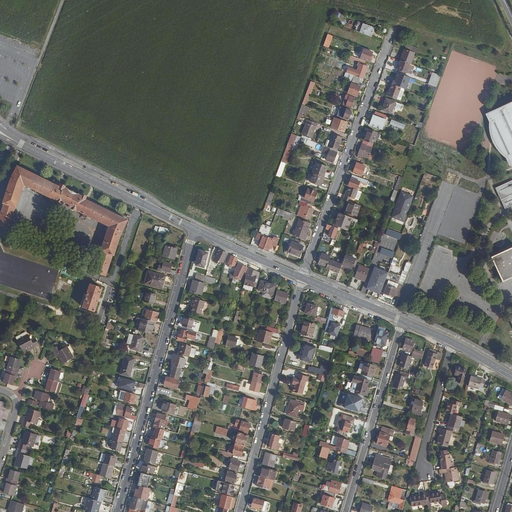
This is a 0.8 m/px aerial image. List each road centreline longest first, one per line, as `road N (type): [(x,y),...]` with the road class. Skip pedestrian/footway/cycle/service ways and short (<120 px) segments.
road 1 (residential): [(193,228),(117,511)]
road 2 (residential): [(393,26),(302,277)]
road 3 (residential): [(239,511),(302,277)]
road 4 (residential): [(403,320),(346,511)]
road 5 (tertiary): [(15,140),(193,228)]
road 6 (residential): [(422,472),(452,342)]
